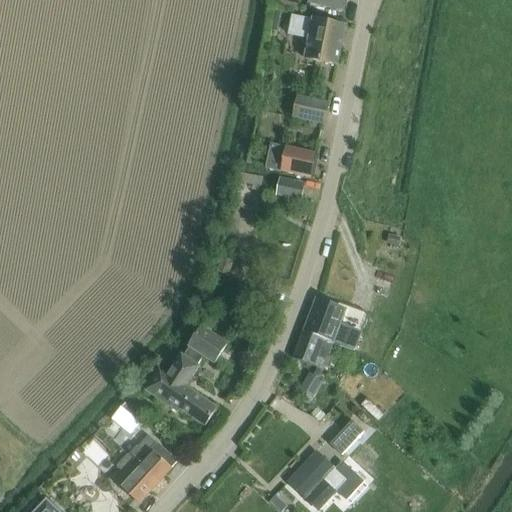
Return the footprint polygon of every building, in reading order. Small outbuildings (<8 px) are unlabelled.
[(307,0),(307,2),(343,10),(344,0),(307,0)] [(336,65),(344,26),(290,15),(286,35),(308,40),(304,58),(336,65)] [(324,124),(328,104),(296,97),(292,117),(324,124)] [(311,177),(316,153),(249,140),(244,163),(311,177)] [(303,182),(278,177),(274,194),(299,199),(303,182)] [(228,276),(233,261),(221,257),(216,272),(228,276)] [(353,350),(360,334),(362,327),(344,320),(346,315),(338,312),(339,309),(315,299),(303,331),(334,343),(353,350)] [(214,363),(227,344),(199,325),(166,374),(157,368),(142,391),(174,413),(178,407),(204,425),(216,408),(184,387),(198,367),(196,366),(203,356),(214,363)] [(329,369),(332,360),(328,359),(334,343),(303,331),(293,359),(324,370),(325,367),(329,369)] [(312,398),(323,380),(309,372),(299,390),(312,398)] [(139,423),(121,406),(111,417),(129,434),(139,423)] [(326,415),(317,407),(311,414),(319,421),(326,415)] [(351,423),(329,446),(341,456),(363,433),(351,423)] [(177,461),(150,436),(148,434),(136,446),(135,445),(127,454),(157,482),(177,461)] [(334,494),(346,480),(316,452),(288,482),(318,510),(334,494)] [(139,502),(157,482),(127,454),(126,453),(114,466),(121,472),(114,480),(139,502)] [(357,495),(378,481),(364,459),(343,472),(357,495)] [(58,511),(42,496),(31,508),(26,503),(17,511),(58,511)]
